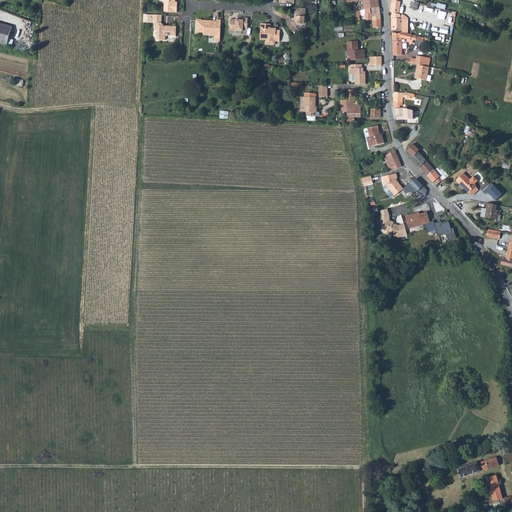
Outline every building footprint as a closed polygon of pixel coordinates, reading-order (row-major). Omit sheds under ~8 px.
[(163,0),(163,2),(165,4),(165,13),(178,13),(178,3),(176,2),(175,0),(163,0)] [(346,0),(347,2),(353,2),(360,0),(362,0),(363,9),(365,9),(379,7),(377,0),(346,0)] [(391,0),(391,4),(390,13),(391,13),(391,18),(392,18),(392,30),(403,30),(403,19),(400,19),(400,14),(398,14),(400,2),(394,0),(391,0)] [(410,9),(416,10),(419,3),(414,2),(414,0),(411,0),(410,5),(411,6),(410,9)] [(379,7),(365,9),(366,13),(365,13),(366,20),(372,20),(381,19),(379,7)] [(296,20),(295,20),(292,22),(291,21),(286,25),(291,33),(297,29),(297,30),(301,28),(300,26),(304,23),(304,22),(306,22),(306,17),(305,17),(306,8),(295,8),(295,16),(296,16),(296,20)] [(161,15),(152,15),(143,15),(143,20),(152,21),(152,23),(155,23),(155,31),(158,31),(158,40),(166,41),(166,36),(176,36),(176,27),(164,26),(164,28),(160,27),(160,23),(161,23),(161,15)] [(212,24),(212,21),(202,21),(202,20),(197,19),(197,33),(204,33),(205,35),(211,35),(211,37),(215,37),(215,38),(220,38),(221,20),(217,20),(217,21),(217,23),(215,23),(214,24),(212,24)] [(239,21),(236,21),(230,21),(229,32),(242,32),(243,30),(247,31),(248,19),(243,19),(243,20),(239,20),(239,21)] [(381,19),(372,20),(373,28),(381,28),(381,19)] [(0,43),(6,46),(8,39),(12,27),(0,23),(0,43)] [(260,40),(266,40),(266,45),(275,45),(276,42),(280,42),(280,31),(276,31),(271,30),(271,29),(271,25),(261,25),(260,40)] [(412,35),(402,32),(400,33),(392,33),(393,55),(402,55),(401,38),(410,40),(412,35)] [(357,41),(347,42),(348,57),(350,56),(350,61),(365,59),(364,50),(358,51),(357,41)] [(369,63),(368,63),(368,66),(381,66),(381,56),(369,57),(369,63)] [(404,60),(403,63),(417,65),(428,68),(430,59),(416,57),(416,59),(411,59),(409,60),(407,60),(404,60)] [(361,64),(350,65),(350,69),(349,69),(350,74),(355,74),(355,85),(365,84),(365,72),(363,72),(363,68),(361,68),(361,64)] [(428,68),(417,65),(415,78),(429,81),(430,76),(427,76),(428,68)] [(327,85),(319,85),(319,97),(327,97),(327,85)] [(394,92),(393,101),(393,107),(400,108),(400,105),(402,105),(403,93),(394,92)] [(304,97),(301,97),(300,111),(306,112),(306,116),(307,116),(314,116),(316,116),(316,112),(317,112),(317,107),(315,107),(316,97),(315,97),(309,97),(309,93),(305,93),(304,97)] [(355,117),(361,118),(361,107),(355,107),(354,107),(354,104),(353,101),(353,94),(346,94),(347,101),(341,101),(340,111),(341,113),(347,113),(346,115),(347,115),(347,117),(355,117)] [(425,97),(419,112),(423,113),(429,98),(425,97)] [(371,109),(371,118),(380,118),(380,109),(371,109)] [(370,137),(367,138),(369,147),(384,143),(382,135),(379,135),(378,133),(379,133),(377,125),(367,128),(370,137)] [(412,144),(406,151),(413,156),(411,158),(420,168),(426,160),(418,152),(419,150),(412,144)] [(395,151),(384,155),(390,169),(392,168),(393,170),(402,167),(395,151)] [(426,160),(420,168),(424,172),(431,166),(426,160)] [(431,166),(424,172),(428,176),(435,170),(431,166)] [(435,170),(428,176),(433,182),(435,181),(437,184),(446,178),(439,170),(437,168),(435,170)] [(396,173),(382,177),(384,185),(386,185),(387,186),(395,196),(403,189),(397,181),(396,181),(395,179),(397,178),(396,173)] [(463,173),(456,180),(469,193),(469,192),(473,196),(479,190),(476,186),(476,185),(475,184),(478,180),(474,176),(470,180),(463,173)] [(364,177),(361,178),(364,186),(373,184),(371,178),(365,180),(364,177)] [(415,178),(409,184),(417,193),(423,186),(415,178)] [(493,187),(487,193),(495,201),(501,195),(493,187)] [(490,204),(487,203),(486,209),(481,208),(480,216),(497,219),(498,211),(496,210),(497,205),(490,204)] [(406,217),(409,227),(419,224),(419,225),(424,224),(427,233),(437,231),(435,223),(434,221),(430,222),(427,213),(420,215),(419,213),(406,217)] [(442,221),(435,223),(437,231),(439,236),(445,234),(447,236),(448,239),(457,236),(454,228),(452,229),(449,220),(443,223),(442,221)] [(488,229),(487,236),(500,239),(501,232),(488,229)] [(511,249),(509,248),(506,259),(503,258),(502,264),(511,266),(511,249)] [(499,443),(503,455),(511,451),(511,443),(511,440),(499,443)] [(511,451),(503,455),(505,463),(511,460),(511,462),(511,463),(511,451)] [(477,462),(457,469),(459,473),(461,478),(499,465),(496,457),(477,463),(477,462)] [(482,500),(484,508),(511,504),(511,496),(502,497),(495,476),(490,477),(488,475),(484,477),(485,479),(487,479),(493,499),(482,500)] [(471,502),(462,503),(462,511),(473,509),(471,502)]
